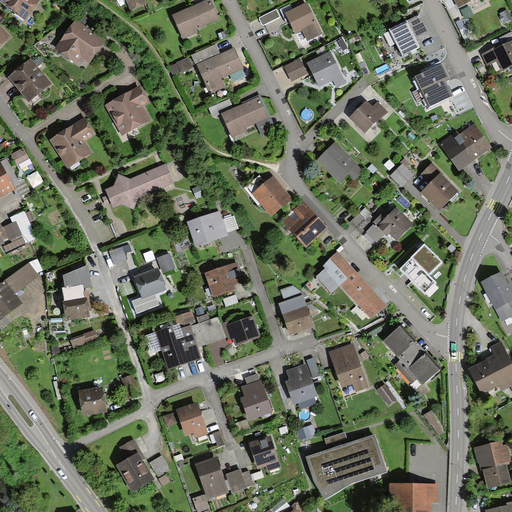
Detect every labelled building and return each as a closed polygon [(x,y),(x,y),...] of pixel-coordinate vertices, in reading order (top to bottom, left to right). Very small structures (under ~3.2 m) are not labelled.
[(39,0),(0,0),(0,1),(26,20),(39,0)] [(142,0),(125,0),(130,10),(144,4),(142,0)] [(218,19),(210,0),(173,16),(183,40),(197,34),(195,30),(218,19)] [(305,3),(284,13),(294,34),(301,30),(306,41),(320,34),(305,3)] [(281,17),(277,9),(259,18),(263,26),(281,17)] [(510,20),(506,10),(497,14),(502,23),(510,20)] [(404,22),(413,38),(426,32),(418,15),(404,22)] [(464,27),(460,19),(454,22),(458,29),(464,27)] [(76,22),(56,49),(75,62),(80,56),(89,62),(104,42),(76,22)] [(417,48),(413,38),(404,22),(387,30),(388,32),(382,35),(388,48),(394,45),(399,57),(417,48)] [(0,46),(8,39),(0,30),(0,46)] [(511,38),(509,33),(498,38),(500,43),(511,38)] [(511,62),(511,40),(511,41),(481,55),(486,65),(496,61),(500,69),(511,62)] [(196,64),(219,54),(215,46),(192,56),(196,64)] [(234,49),(197,65),(209,94),(223,87),(220,79),(242,69),(234,49)] [(331,52),(307,64),(319,86),(333,79),(337,87),(346,82),(331,52)] [(305,75),(298,59),(283,66),(290,82),(305,75)] [(50,85),(31,60),(8,78),(28,102),(50,85)] [(191,67),(188,60),(171,67),(174,74),(191,67)] [(448,79),(441,64),(411,78),(425,108),(450,96),(443,81),(448,79)] [(147,103),(140,89),(106,105),(120,135),(149,121),(141,105),(147,103)] [(275,131),(260,96),(221,112),(231,137),(245,131),(243,127),(255,123),(261,137),(275,131)] [(370,108),(364,101),(347,117),(362,133),(385,111),(376,102),(370,108)] [(95,135),(84,118),(49,141),(67,169),(91,154),(83,142),(95,135)] [(491,147),(474,123),(442,146),(460,170),(491,147)] [(365,171),(335,142),(316,161),(339,184),(348,175),(355,181),(365,171)] [(28,157),(22,146),(10,153),(17,164),(28,157)] [(1,164),(0,162),(0,196),(14,189),(1,164)] [(14,189),(17,194),(28,188),(23,179),(17,183),(6,162),(1,164),(14,189)] [(444,173),(432,162),(420,174),(429,183),(420,192),(439,211),(458,191),(442,175),(444,173)] [(414,175),(403,164),(391,176),(402,186),(414,175)] [(112,205),(121,202),(132,208),(136,197),(173,182),(166,165),(129,180),(117,175),(115,185),(106,188),(109,196),(103,198),(105,204),(111,201),(112,205)] [(292,199),(273,177),(266,183),(261,176),(244,189),(258,206),(262,202),(272,215),(292,199)] [(200,186),(193,189),(197,199),(205,196),(200,186)] [(302,203),(283,221),(307,247),(326,228),(302,203)] [(371,212),(366,207),(351,222),(360,232),(374,219),(369,214),(371,212)] [(366,232),(377,242),(385,234),(387,237),(390,234),(397,240),(413,224),(396,207),(387,216),(383,212),(373,222),(375,223),(366,232)] [(0,245),(4,254),(35,239),(22,211),(9,217),(11,223),(0,228),(0,245)] [(218,213),(189,222),(196,245),(218,239),(216,234),(224,232),(218,213)] [(130,244),(109,251),(114,264),(127,260),(125,254),(132,251),(130,244)] [(422,247),(401,269),(425,293),(435,282),(429,276),(443,262),(424,245),(422,247)] [(372,319),(387,305),(373,290),(347,262),(338,252),(323,267),(326,270),(318,277),(333,294),(342,286),(372,319)] [(169,255),(158,259),(163,273),(174,269),(169,255)] [(37,276),(29,264),(0,284),(0,317),(20,303),(13,294),(37,276)] [(236,264),(206,274),(213,296),(235,289),(233,283),(242,280),(236,264)] [(89,266),(64,275),(66,287),(61,288),(66,320),(89,316),(85,287),(92,286),(90,278),(89,266)] [(159,268),(134,277),(141,297),(142,299),(156,294),(168,290),(159,268)] [(502,272),(482,282),(502,322),(511,317),(511,284),(511,283),(509,285),(502,272)] [(303,294),(292,287),(282,290),(285,301),(280,303),(290,334),(313,326),(303,294)] [(142,299),(141,297),(132,301),(137,314),(160,305),(156,294),(142,299)] [(237,303),(235,295),(223,299),(225,306),(237,303)] [(190,312),(173,317),(177,327),(193,322),(190,312)] [(224,338),(217,318),(209,321),(207,315),(196,318),(198,325),(192,327),(198,345),(224,338)] [(253,317),(224,326),(228,339),(234,338),(236,344),(259,337),(253,317)] [(511,317),(502,322),(509,336),(511,334),(511,317)] [(383,342),(401,361),(395,366),(398,369),(421,349),(401,326),(383,342)] [(172,327),(157,332),(168,368),(199,359),(189,327),(173,332),(172,327)] [(97,340),(94,329),(70,337),(74,347),(97,340)] [(494,355),(469,368),(482,394),(499,386),(501,391),(510,387),(511,391),(511,359),(503,340),(490,346),(494,355)] [(353,344),(329,352),(342,386),(353,382),(356,392),(368,387),(353,344)] [(440,369),(421,349),(398,369),(411,383),(417,378),(423,385),(440,369)] [(365,351),(361,354),(365,359),(369,356),(365,351)] [(320,374),(315,358),(307,361),(313,377),(320,374)] [(317,395),(306,363),(287,370),(290,380),(287,381),(294,403),(299,402),(301,408),(316,403),(314,396),(317,395)] [(260,380),(258,373),(245,378),(247,385),(241,387),(244,396),(240,397),(249,421),(274,411),(262,380),(260,380)] [(138,395),(133,376),(122,379),(128,398),(138,395)] [(397,400),(386,384),(377,390),(388,406),(397,400)] [(106,411),(102,387),(79,391),(83,415),(106,411)] [(197,402),(176,410),(185,436),(193,433),(195,438),(208,433),(197,402)] [(431,411),(425,415),(438,436),(442,433),(435,421),(437,420),(431,411)] [(173,413),(163,417),(167,428),(177,424),(173,413)] [(250,428),(247,419),(237,422),(240,431),(250,428)] [(311,425),(297,429),(300,439),(314,435),(311,425)] [(220,432),(213,434),(218,448),(225,446),(220,432)] [(307,456),(311,469),(317,484),(326,498),(351,483),(387,472),(376,435),(347,444),(345,436),(345,434),(325,439),(328,450),(307,456)] [(271,437),(251,442),(258,467),(266,465),(268,472),(280,468),(271,437)] [(126,460),(117,464),(132,492),(154,480),(133,440),(119,447),(126,460)] [(502,441),(474,448),(477,462),(480,462),(481,470),(484,469),(488,488),(511,482),(506,463),(511,462),(507,444),(503,445),(502,441)] [(163,456),(150,463),(157,476),(171,469),(163,456)] [(217,459),(196,465),(207,498),(227,492),(217,459)] [(241,470),(226,475),(233,494),(248,489),(247,488),(242,474),(241,470)] [(250,471),(242,474),(247,488),(254,485),(250,471)] [(167,474),(159,479),(162,486),(171,481),(167,474)] [(439,484),(390,483),(390,509),(403,509),(403,511),(428,511),(429,511),(430,511),(431,503),(439,503),(439,484)] [(258,494),(255,487),(248,489),(251,496),(258,494)] [(203,496),(192,500),(195,511),(201,511),(207,510),(203,496)] [(307,511),(299,502),(294,506),(287,497),(268,511),(307,511)] [(504,506),(485,509),(485,511),(511,511),(511,501),(504,503),(504,506)]
